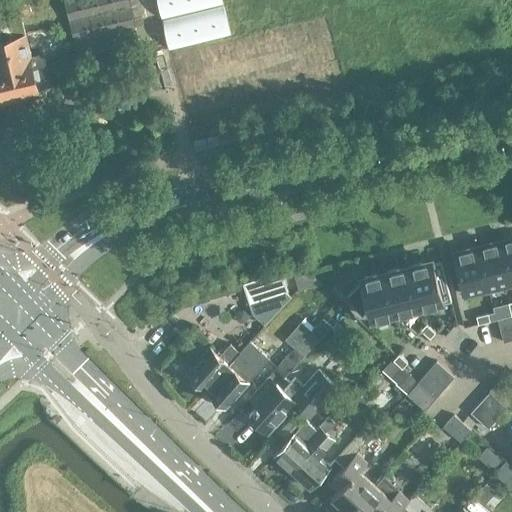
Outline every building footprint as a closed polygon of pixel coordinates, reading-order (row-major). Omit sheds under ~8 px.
[(65,0),(79,55),(139,41),(135,26),(143,24),(137,0),(65,0)] [(231,35),(223,3),(222,0),(158,0),(170,49),(231,35)] [(0,100),(40,90),(37,80),(50,76),(43,50),(30,53),(25,33),(26,33),(18,1),(0,5),(0,100)] [(63,74),(78,70),(75,60),(60,63),(63,74)] [(502,242),(501,242),(511,282),(511,281),(511,239),(511,241),(502,243),(502,242)] [(511,282),(501,242),(487,245),(488,247),(479,249),(479,247),(478,248),(488,288),(511,282)] [(488,288),(478,248),(464,251),(464,253),(456,255),(455,253),(454,254),(464,294),(488,288)] [(422,262),(408,265),(419,305),(443,299),(439,284),(447,282),(444,270),(436,272),(433,259),(431,259),(431,261),(423,264),(422,262)] [(419,305),(408,265),(408,267),(400,270),(399,268),(385,271),(395,311),(419,305)] [(264,324),(291,295),(285,291),(287,290),(282,272),(282,271),(244,282),(244,285),(252,313),(264,324)] [(395,311),(385,271),(384,271),(385,273),(376,275),(376,274),(361,277),(362,281),(346,295),(344,292),(343,293),(363,314),(364,313),(363,312),(370,310),(371,317),(395,311)] [(284,376),(320,337),(311,329),(319,320),(310,311),(269,355),(278,364),(275,368),(284,376)] [(490,321),(488,312),(476,315),(478,324),(490,321)] [(511,340),(511,315),(500,319),(498,320),(504,342),(506,342),(511,340)] [(435,331),(426,323),(421,329),(430,338),(435,331)] [(396,354),(405,345),(399,339),(390,348),(396,354)] [(239,352),(204,389),(224,407),(247,381),(237,372),(244,364),(254,373),(268,357),(250,340),(239,352)] [(185,372),(204,389),(239,352),(229,343),(218,355),(209,346),(185,372)] [(408,362),(399,353),(393,359),(402,368),(408,362)] [(454,377),(435,361),(431,365),(426,371),(444,387),(454,377)] [(318,369),(304,384),(295,376),(283,390),(276,384),(248,414),(266,431),(293,401),(308,415),(335,385),(318,369)] [(444,387),(426,371),(417,381),(435,397),(444,387)] [(511,401),(511,389),(501,379),(491,390),(508,405),(511,401)] [(417,381),(407,392),(408,393),(425,409),(435,397),(417,381)] [(496,418),(479,403),(470,413),(487,429),(496,418)] [(454,413),(443,426),(460,441),(471,429),(454,413)] [(290,471),(326,431),(327,432),(335,422),(328,415),(319,425),(318,424),(315,428),(305,418),(293,432),(272,455),(290,471)] [(334,457),(343,465),(333,477),(341,485),(331,497),(347,511),(348,511),(376,482),(361,468),(368,460),(357,450),(373,432),(364,424),(334,457)] [(326,431),(290,471),(308,487),(329,464),(318,455),(334,438),(327,432),(326,431)] [(492,469),(501,459),(488,447),(478,457),(492,469)] [(511,491),(511,461),(508,458),(477,491),(493,505),(509,488),(511,491)] [(376,482),(348,511),(397,511),(404,505),(410,498),(399,488),(392,496),(376,482)]
